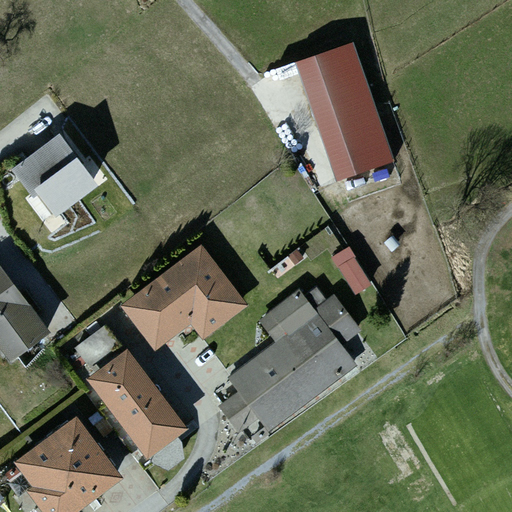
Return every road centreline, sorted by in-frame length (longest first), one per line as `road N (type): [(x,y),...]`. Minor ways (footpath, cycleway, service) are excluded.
road 1 (track): [(201,511),(478,313)]
road 2 (track): [(511,209),(488,229),(474,278),(478,313),(511,394)]
